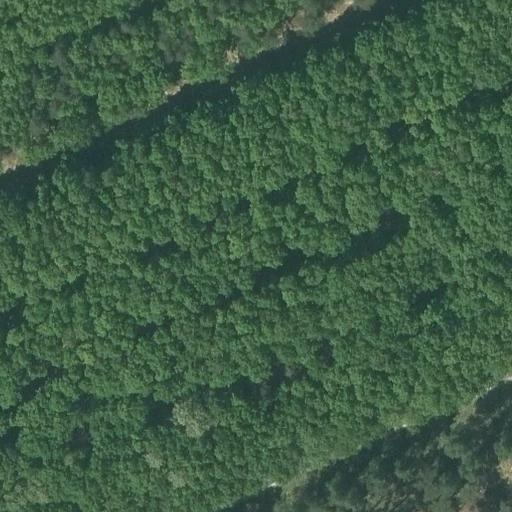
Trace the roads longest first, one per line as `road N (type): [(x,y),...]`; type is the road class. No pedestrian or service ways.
road 1 (track): [(429,0),(0,195)]
road 2 (track): [(511,375),(216,511)]
